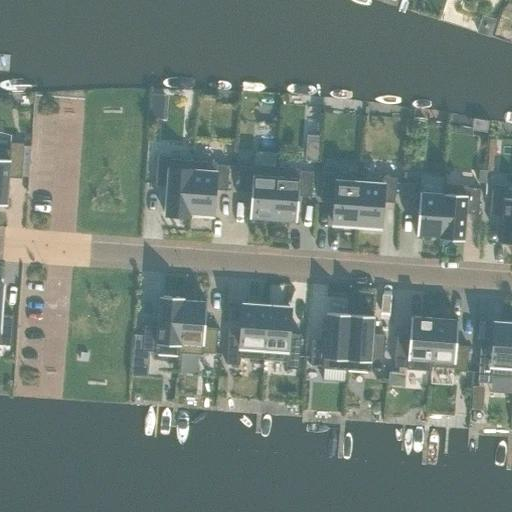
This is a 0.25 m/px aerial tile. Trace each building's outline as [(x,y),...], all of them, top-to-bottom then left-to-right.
[(306,160),(320,161),(322,134),(307,134),(306,160)] [(496,140),(489,139),(487,172),(494,172),(496,140)] [(10,150),(0,149),(0,205),(7,206),(9,178),(21,178),(23,144),(10,143),(10,150)] [(190,217),(190,214),(194,161),(169,159),(170,157),(157,156),(154,186),(167,187),(165,215),(190,217)] [(194,161),(190,214),(212,216),(214,190),(227,191),(228,166),(216,165),(216,163),(194,161)] [(272,220),(276,167),(253,165),(252,167),(240,166),(238,192),(251,193),(249,218),(272,220)] [(276,167),(272,220),(296,222),(298,196),(310,197),(312,172),(300,171),(300,169),(276,167)] [(486,171),(478,170),(478,182),(486,183),(486,171)] [(332,224),(356,226),(359,182),(336,181),(337,173),(324,172),(322,198),(334,199),(332,224)] [(359,182),(356,226),(380,228),(382,202),(394,203),(396,178),(383,177),(382,184),(359,182)] [(416,235),(439,237),(442,193),(420,192),(420,184),(407,183),(405,209),(418,209),(416,235)] [(439,237),(439,239),(463,241),(465,213),(478,214),(479,189),(467,188),(467,186),(443,184),(442,193),(439,237)] [(499,244),(511,244),(511,193),(504,193),(505,186),(491,185),(489,215),(502,216),(499,244)] [(3,284),(0,283),(0,344),(11,345),(12,314),(1,314),(3,284)] [(184,298),(159,296),(157,326),(144,326),(144,336),(134,335),(133,355),(143,355),(143,351),(155,352),(155,354),(179,356),(180,353),(184,300),(184,298)] [(206,302),(184,300),(180,353),(202,355),(203,353),(215,354),(217,328),(204,327),(206,302)] [(262,359),(266,306),(242,304),(241,330),(228,329),(226,364),(239,365),(240,358),(262,359)] [(290,308),(266,306),(262,359),(285,361),(285,368),(298,369),(300,334),(288,333),(290,308)] [(346,370),(350,314),(326,313),(324,341),(312,340),(310,365),(322,366),(322,368),(346,370)] [(374,316),(350,314),(346,370),(369,372),(370,369),(382,369),(385,335),(372,334),(374,316)] [(431,367),(435,318),(410,316),(409,333),(397,332),(394,367),(407,367),(406,370),(431,371),(431,367)] [(458,320),(435,318),(431,367),(453,368),(453,371),(466,372),(468,346),(456,345),(458,320)] [(511,377),(511,323),(494,323),(492,348),(480,347),(477,382),(490,383),(490,376),(511,377)] [(471,394),(470,410),(482,410),(483,395),(471,394)]
